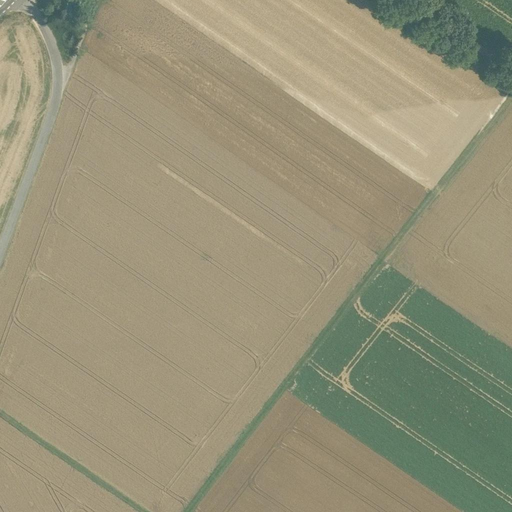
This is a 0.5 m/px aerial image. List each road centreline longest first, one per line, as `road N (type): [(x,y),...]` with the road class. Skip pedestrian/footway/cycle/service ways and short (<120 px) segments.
road 1 (track): [(186,511),(511,94)]
road 2 (residential): [(17,0),(56,61),(55,98),(0,254)]
road 3 (track): [(0,417),(138,511)]
road 4 (unclassified): [(406,0),(511,72)]
